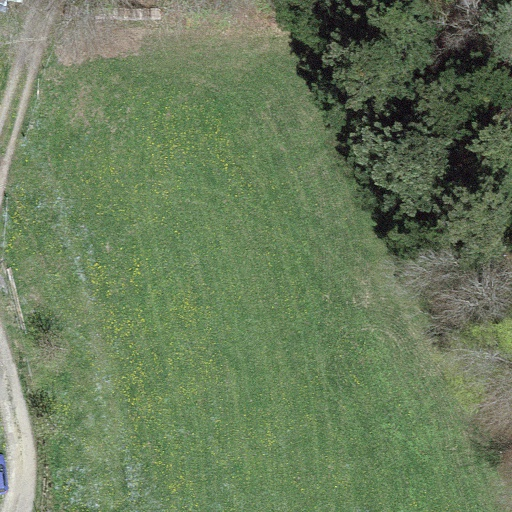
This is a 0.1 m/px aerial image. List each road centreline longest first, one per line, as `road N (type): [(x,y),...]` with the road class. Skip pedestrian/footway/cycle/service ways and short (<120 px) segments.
road 1 (track): [(0,154),(47,0)]
road 2 (track): [(16,511),(21,458),(0,362)]
